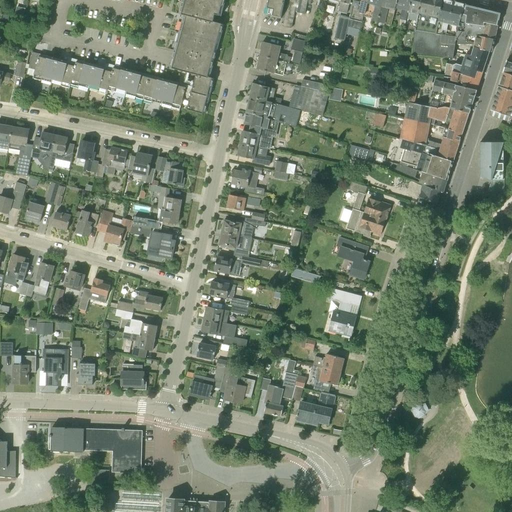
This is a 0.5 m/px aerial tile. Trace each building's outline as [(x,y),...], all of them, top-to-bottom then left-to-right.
[(183,0),(180,13),(184,14),(173,62),(171,68),(187,72),(188,72),(210,77),(212,71),(224,24),(214,21),(216,14),(221,15),(224,0),(183,0)] [(282,19),(285,0),(268,0),(267,8),(270,9),(268,16),(282,19)] [(288,0),(284,20),(283,26),(292,28),(296,8),(298,8),(299,0),(288,0)] [(320,0),(327,1),(327,0),(299,0),(298,8),(299,1),(311,4),(311,0),(320,0)] [(339,12),(340,12),(347,14),(350,0),(327,0),(327,1),(327,0),(340,0),(340,2),(341,2),(339,12)] [(360,30),(365,14),(368,4),(368,0),(354,0),(348,27),(360,30)] [(375,34),(378,22),(382,0),(368,0),(368,4),(375,5),(371,20),(374,21),(372,27),(373,27),(372,33),(375,34)] [(391,25),(395,11),(395,10),(397,0),(382,0),(378,22),(391,25)] [(407,19),(412,0),(397,0),(395,10),(395,11),(396,8),(403,10),(400,19),(406,20),(407,19)] [(417,22),(417,21),(419,13),(422,0),(412,0),(407,19),(417,22)] [(435,34),(443,0),(422,0),(419,13),(431,16),(429,23),(417,21),(417,22),(415,32),(412,55),(453,59),(454,52),(447,51),(448,44),(448,43),(441,43),(442,34),(436,33),(436,34),(435,34)] [(446,35),(450,17),(455,3),(445,0),(443,0),(435,34),(436,34),(436,33),(442,34),(446,35)] [(455,36),(457,32),(466,5),(455,3),(450,17),(446,35),(455,36)] [(498,26),(499,20),(479,12),(480,8),(466,5),(457,32),(465,33),(466,24),(484,27),(485,23),(498,26)] [(26,10),(16,8),(14,14),(24,17),(26,10)] [(340,16),(335,39),(344,41),(349,18),(340,16)] [(495,38),(498,26),(485,23),(484,27),(466,24),(465,33),(457,32),(455,36),(446,35),(442,34),(441,43),(448,43),(448,44),(455,44),(455,45),(466,45),(474,44),(473,47),(474,47),(478,35),(495,38)] [(492,52),(495,38),(478,35),(474,47),(489,51),(492,52)] [(303,53),(306,42),(294,39),(292,50),(303,53)] [(286,62),(287,60),(288,56),(279,54),(281,47),(263,42),(261,49),(262,50),(260,56),(286,62)] [(485,62),(489,51),(474,47),(471,56),(466,54),(465,55),(485,62)] [(68,61),(48,55),(47,58),(39,55),(33,78),(42,80),(42,79),(61,84),(61,85),(70,88),(71,84),(79,86),(79,85),(98,90),(98,91),(107,94),(108,90),(116,92),(116,91),(135,96),(135,97),(152,102),(152,101),(171,106),(171,107),(180,110),(187,85),(158,77),(158,80),(142,76),(143,73),(122,68),(122,70),(106,66),(107,59),(100,57),(97,65),(85,61),(85,64),(68,60),(68,61)] [(481,72),(485,62),(465,55),(459,73),(475,77),(477,71),(481,72)] [(283,75),(285,68),(286,62),(260,56),(257,70),(283,75)] [(511,62),(507,61),(506,60),(503,71),(511,74),(511,62)] [(23,78),(26,63),(19,62),(16,76),(23,78)] [(0,71),(0,87),(1,87),(2,80),(9,81),(10,74),(0,71)] [(476,90),(481,72),(477,71),(475,77),(459,73),(453,71),(451,81),(451,83),(445,82),(435,80),(435,81),(476,90)] [(511,90),(511,74),(503,71),(498,85),(511,90)] [(205,115),(214,79),(214,78),(210,77),(188,72),(187,72),(186,78),(195,80),(187,110),(205,115)] [(325,92),(327,85),(303,80),(301,86),(325,92)] [(469,113),(476,90),(435,81),(432,92),(444,94),(443,99),(431,97),(430,100),(423,99),(421,105),(432,107),(436,109),(442,108),(469,113)] [(281,105),(282,99),(274,97),(275,89),(271,88),(254,83),(250,97),(281,105)] [(329,94),(296,85),(289,107),(301,110),(323,116),(329,94)] [(511,90),(498,85),(496,93),(511,98),(511,90)] [(332,86),(330,98),(341,100),(344,88),(332,86)] [(415,102),(417,93),(407,91),(405,100),(415,102)] [(511,107),(511,98),(496,93),(493,102),(511,108),(511,107)] [(377,97),(362,95),(361,104),(376,106),(377,97)] [(296,127),(301,110),(289,107),(281,105),(250,97),(247,112),(264,117),(296,127)] [(388,99),(387,105),(405,108),(406,102),(388,99)] [(509,116),(511,108),(493,102),(490,111),(509,116)] [(431,118),(445,123),(445,122),(450,123),(448,129),(451,130),(462,134),(469,113),(442,108),(436,109),(432,107),(421,105),(407,103),(403,119),(410,121),(410,119),(428,123),(430,124),(431,118)] [(384,128),(387,115),(377,112),(374,125),(384,128)] [(276,140),(280,126),(247,116),(245,130),(270,137),(276,140)] [(428,123),(410,119),(410,121),(403,119),(400,138),(402,139),(403,139),(423,145),(436,150),(435,151),(436,152),(435,156),(453,161),(460,141),(449,138),(451,130),(448,129),(445,128),(444,130),(442,138),(443,138),(441,144),(427,139),(430,124),(428,123)] [(9,149),(13,127),(0,125),(0,149),(9,151),(9,149)] [(28,176),(31,159),(34,145),(27,144),(29,130),(13,127),(9,149),(20,151),(16,174),(28,176)] [(460,141),(462,134),(451,130),(449,138),(460,141)] [(243,131),(241,143),(257,147),(265,148),(267,149),(270,137),(253,133),(243,131)] [(50,167),(56,135),(42,132),(41,138),(35,137),(34,145),(31,159),(37,160),(43,168),(49,169),(49,167),(50,167)] [(71,162),(75,144),(69,143),(70,137),(56,135),(50,167),(54,168),(56,159),(71,162)] [(423,145),(403,139),(402,139),(399,148),(404,149),(400,162),(416,166),(423,145)] [(96,173),(99,161),(93,160),(95,153),(93,152),(95,144),(82,141),(78,158),(86,160),(84,170),(96,173)] [(480,154),(503,153),(503,142),(480,142),(480,154)] [(257,147),(241,143),(238,156),(254,159),(253,162),(269,166),(271,156),(267,156),(263,155),(265,148),(257,147)] [(350,145),(346,157),(366,163),(366,161),(370,150),(350,145)] [(400,162),(399,164),(447,180),(453,161),(435,156),(436,152),(435,151),(436,150),(423,145),(416,166),(400,162)] [(127,151),(111,147),(111,150),(106,149),(102,165),(98,164),(99,161),(96,173),(96,177),(103,178),(105,167),(108,167),(108,166),(124,170),(127,151)] [(149,168),(152,156),(138,153),(137,158),(130,156),(127,173),(143,176),(141,181),(152,184),(156,169),(149,168)] [(480,165),(503,165),(503,153),(480,154),(480,165)] [(171,162),(166,161),(167,159),(158,157),(156,168),(165,170),(170,170),(169,174),(164,174),(162,183),(168,183),(168,184),(179,185),(178,186),(183,187),(185,178),(182,178),(184,165),(171,162)] [(292,174),(294,166),(288,165),(288,163),(277,161),(275,171),(277,171),(289,173),(292,174)] [(399,164),(398,164),(395,172),(409,179),(418,182),(423,184),(443,192),(447,180),(399,164)] [(503,180),(503,165),(480,165),(480,177),(492,180),(503,180),(503,187),(502,196),(486,196),(486,197),(503,197),(503,180)] [(261,174),(262,168),(256,167),(254,172),(243,170),(243,172),(235,171),(232,184),(256,188),(259,174),(261,174)] [(288,180),(289,173),(277,171),(275,177),(288,180)] [(342,177),(352,180),(354,176),(343,172),(342,177)] [(36,188),(39,181),(29,178),(27,186),(36,188)] [(19,210),(26,185),(16,182),(14,191),(14,192),(12,199),(0,195),(0,210),(8,213),(10,207),(19,210)] [(365,195),(367,187),(352,182),(349,190),(365,195)] [(54,205),(59,186),(50,183),(45,202),(54,205)] [(435,209),(441,191),(423,184),(421,191),(417,203),(435,209)] [(179,213),(181,200),(172,199),(173,197),(167,196),(169,188),(152,185),(151,191),(160,193),(158,208),(160,209),(165,210),(179,213)] [(60,206),(65,188),(59,186),(54,205),(60,206)] [(257,199),(246,196),(241,195),(240,197),(230,195),(227,208),(244,211),(245,204),(259,207),(261,200),(263,200),(263,196),(258,195),(257,199)] [(381,203),(369,198),(363,216),(385,223),(388,212),(379,209),(381,203)] [(40,222),(45,206),(30,202),(26,218),(40,222)] [(354,205),(352,212),(358,214),(360,207),(354,205)] [(177,225),(179,213),(165,210),(160,209),(158,220),(135,216),(133,224),(152,228),(159,229),(160,224),(168,225),(168,223),(177,225)] [(95,228),(99,216),(90,213),(90,212),(83,210),(76,233),(89,237),(92,227),(95,228)] [(121,225),(111,222),(113,214),(104,211),(98,230),(107,233),(105,241),(112,243),(112,241),(120,244),(121,240),(124,241),(127,231),(130,232),(132,224),(133,222),(123,218),(121,225)] [(62,214),(56,212),(52,226),(67,230),(72,215),(63,213),(62,214)] [(264,222),(266,215),(253,212),(252,219),(258,221),(264,222)] [(381,235),(385,223),(363,216),(358,214),(352,212),(346,228),(355,232),(355,231),(364,234),(363,236),(370,237),(371,235),(370,235),(372,231),(381,235)] [(256,230),(258,221),(252,219),(245,218),(244,223),(242,221),(242,224),(225,221),(224,224),(222,224),(221,228),(223,229),(222,232),(252,238),(253,228),(256,230)] [(140,233),(150,235),(151,231),(152,228),(133,224),(132,224),(130,232),(129,234),(139,235),(140,233)] [(172,236),(151,231),(150,235),(146,256),(172,262),(176,243),(171,241),(172,236)] [(249,258),(252,238),(222,232),(220,245),(235,249),(234,255),(249,258)] [(363,282),(365,276),(370,262),(364,260),(368,247),(353,241),(343,239),(341,245),(337,256),(354,262),(348,277),(363,282)] [(26,267),(28,259),(13,254),(8,271),(13,272),(12,274),(20,276),(21,274),(22,274),(24,266),(26,267)] [(262,261),(249,258),(234,255),(233,260),(217,257),(215,270),(239,275),(241,264),(260,268),(262,261)] [(41,263),(35,285),(47,289),(54,267),(41,263)] [(319,285),(321,276),(305,272),(298,270),(296,276),(303,278),(303,280),(319,285)] [(80,291),(84,275),(71,271),(70,276),(68,276),(64,286),(80,291)] [(95,278),(91,292),(101,295),(99,302),(105,304),(111,282),(95,278)] [(432,304),(439,284),(431,281),(424,301),(432,304)] [(25,296),(29,284),(22,282),(19,294),(25,296)] [(222,284),(213,282),(210,295),(227,298),(229,290),(235,291),(236,285),(222,282),(222,284)] [(35,285),(29,284),(25,296),(32,298),(33,291),(35,285)] [(60,307),(65,290),(57,288),(53,305),(60,307)] [(161,311),(163,298),(148,295),(148,293),(140,291),(138,300),(134,299),(132,304),(119,301),(117,309),(133,312),(134,308),(145,311),(145,308),(161,311)] [(358,306),(361,298),(333,291),(331,300),(340,302),(338,311),(334,310),(329,328),(343,332),(341,336),(350,338),(355,318),(349,317),(352,305),(358,306)] [(80,303),(87,305),(91,294),(84,292),(80,303)] [(249,310),(249,309),(250,302),(231,299),(230,306),(233,307),(249,310)] [(226,324),(226,323),(223,323),(226,310),(207,307),(204,320),(226,324)] [(247,316),(249,310),(233,307),(232,313),(247,316)] [(131,321),(133,312),(117,309),(115,316),(122,317),(122,319),(130,321),(131,321)] [(224,330),(226,324),(204,320),(202,332),(221,336),(222,330),(224,330)] [(157,326),(131,321),(130,321),(129,327),(125,326),(124,332),(154,339),(155,333),(157,333),(158,328),(156,328),(157,326)] [(39,335),(53,335),(53,324),(39,324),(39,335)] [(154,349),(155,344),(153,344),(154,339),(124,332),(123,339),(139,341),(138,348),(152,351),(152,349),(154,349)] [(239,345),(240,338),(226,335),(225,343),(239,345)] [(316,341),(307,339),(307,340),(303,340),(302,347),(305,348),(305,349),(313,351),(316,341)] [(0,355),(12,356),(13,343),(0,342),(0,355)] [(82,358),(82,347),(80,347),(80,343),(72,343),(72,358),(82,358)] [(213,360),(216,347),(200,344),(197,356),(213,360)] [(67,373),(67,350),(43,350),(43,358),(45,358),(45,371),(47,371),(47,383),(60,384),(60,380),(62,380),(62,378),(60,378),(61,373),(67,373)] [(338,356),(331,354),(330,355),(327,354),(326,358),(324,358),(324,359),(315,357),(313,365),(341,372),(344,358),(338,357),(338,356)] [(28,384),(28,374),(37,374),(37,358),(21,358),(21,355),(15,355),(14,383),(28,384)] [(225,368),(227,362),(227,361),(218,359),(216,366),(217,367),(225,368)] [(298,375),(299,371),(294,370),(296,361),(289,360),(286,372),(282,388),(270,385),(271,380),(262,378),(260,389),(268,391),(267,395),(268,395),(264,412),(281,416),(284,406),(280,405),(282,397),(292,400),(292,399),(295,386),(298,375)] [(232,376),(234,364),(227,362),(225,368),(224,374),(232,376)] [(95,376),(96,364),(79,363),(79,385),(93,385),(93,376),(95,376)] [(144,384),(144,372),(143,372),(143,365),(123,364),(122,373),(120,373),(120,389),(121,389),(121,391),(146,392),(146,384),(144,384)] [(337,385),(341,372),(313,365),(311,373),(315,374),(312,385),(320,387),(321,382),(329,384),(329,383),(337,385)] [(224,375),(224,374),(225,368),(217,367),(215,378),(223,380),(224,375)] [(212,392),(215,380),(204,377),(203,384),(193,382),(191,387),(190,389),(191,389),(189,395),(210,399),(211,394),(212,394),(212,392)] [(245,386),(235,383),(236,378),(230,377),(225,399),(241,403),(243,395),(249,397),(253,383),(246,381),(245,386)] [(300,401),(303,388),(295,386),(292,399),(300,401)] [(318,405),(300,401),(301,401),(298,414),(298,413),(297,416),(298,416),(297,420),(310,423),(311,419),(329,424),(332,409),(335,395),(321,392),(318,405)] [(423,405),(420,404),(419,402),(413,405),(414,407),(413,410),(411,411),(414,417),(416,416),(419,417),(420,419),(426,416),(425,414),(426,411),(428,410),(425,404),(423,405)] [(122,430),(52,428),(52,435),(50,435),(49,450),(51,450),(51,451),(84,452),(84,450),(113,451),(112,471),(140,472),(141,436),(140,436),(140,431),(124,430),(124,428),(122,428),(122,430)] [(2,442),(0,439),(0,476),(17,478),(16,477),(16,451),(7,451),(7,441),(2,442)] [(89,485),(109,483),(110,470),(89,469),(89,485)] [(224,511),(225,503),(168,499),(167,511),(224,511)]
